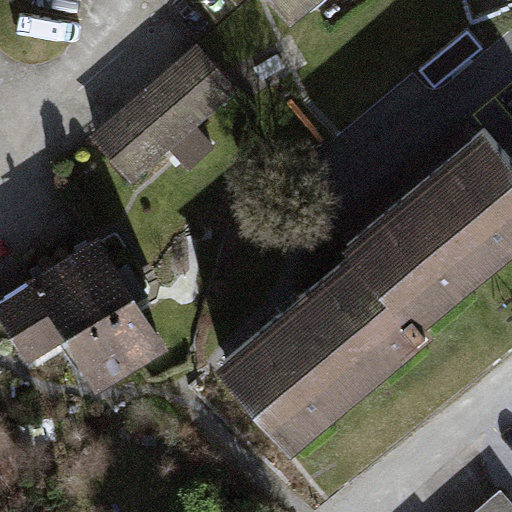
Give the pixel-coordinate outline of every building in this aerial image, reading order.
[(308,0),(284,0),(295,12),(308,0)] [(236,95),(192,44),(90,130),(134,182),(236,95)] [(353,249),(419,326),(511,247),(511,150),(486,119),(345,239),(353,249)] [(91,232),(66,248),(137,357),(162,341),(91,232)] [(66,248),(0,291),(0,325),(20,355),(60,329),(96,383),(137,357),(66,248)] [(419,326),(353,249),(222,360),(296,446),(427,336),(419,326)] [(0,480),(25,462),(0,429),(0,480)] [(511,511),(511,510),(491,487),(463,511),(511,511)]
